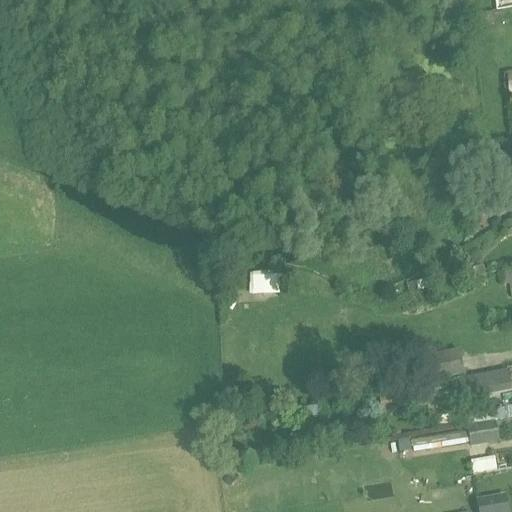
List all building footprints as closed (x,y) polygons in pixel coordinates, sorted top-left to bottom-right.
[(482,15),(471,18),(472,31),(485,28),(482,15)] [(511,195),(506,188),(492,201),(504,214),(511,206),(511,195)] [(485,278),(482,268),(473,270),(476,280),(485,278)] [(281,275),(259,275),(259,295),(281,294),(281,275)] [(459,353),(426,359),(431,382),(464,375),(459,353)] [(390,367),(393,390),(408,388),(405,359),(402,359),(390,367)] [(426,359),(415,362),(419,384),(431,382),(426,359)] [(457,379),(461,395),(462,400),(509,391),(505,370),(457,379)] [(457,379),(446,381),(449,398),(461,395),(457,379)] [(418,388),(407,390),(410,402),(421,400),(418,388)] [(493,424),(467,428),(471,447),(497,442),(493,424)] [(494,459),(471,463),(473,474),(496,470),(494,459)]
